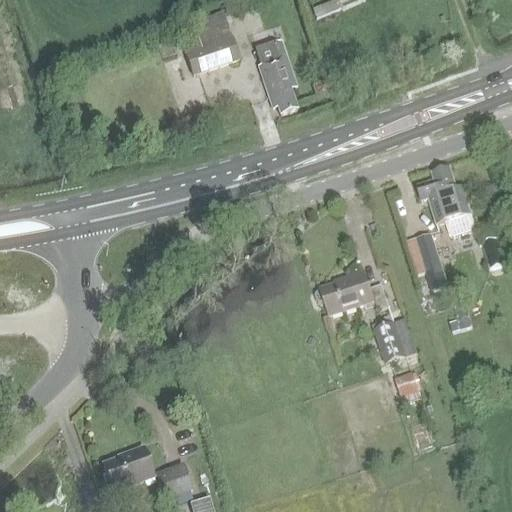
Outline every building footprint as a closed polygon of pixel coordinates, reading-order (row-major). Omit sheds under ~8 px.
[(342,11),(338,1),(312,10),(316,20),(342,11)] [(193,78),(239,63),(232,40),(230,41),(224,23),(206,28),(207,31),(197,35),(202,50),(186,55),(193,78)] [(277,111),(279,119),(297,114),(290,93),(297,91),(281,45),(256,53),(261,69),(258,70),(272,112),(277,111)] [(325,83),(312,88),(316,100),(329,95),(325,83)] [(435,186),(419,191),(424,206),(429,204),(438,230),(447,227),(450,235),(474,227),(463,191),(455,193),(449,173),(433,178),(435,186)] [(442,271),(432,237),(406,244),(417,279),(442,271)] [(504,268),(496,241),(481,245),(489,273),(504,268)] [(321,311),(325,310),(329,322),(373,307),(376,316),(388,311),(380,289),(369,293),(363,276),(340,284),(341,287),(319,294),(320,297),(316,298),(315,301),(318,310),(321,311)] [(452,336),(472,331),(465,308),(454,311),(457,324),(449,326),(452,336)] [(393,329),(404,361),(417,356),(406,325),(393,329)] [(404,361),(393,329),(375,336),(385,367),(404,361)] [(424,400),(416,376),(394,383),(402,407),(424,400)] [(104,469),(113,497),(152,484),(142,453),(126,458),(124,462),(104,469)] [(193,495),(185,471),(157,481),(165,505),(193,495)] [(191,508),(192,511),(210,511),(208,503),(191,508)]
